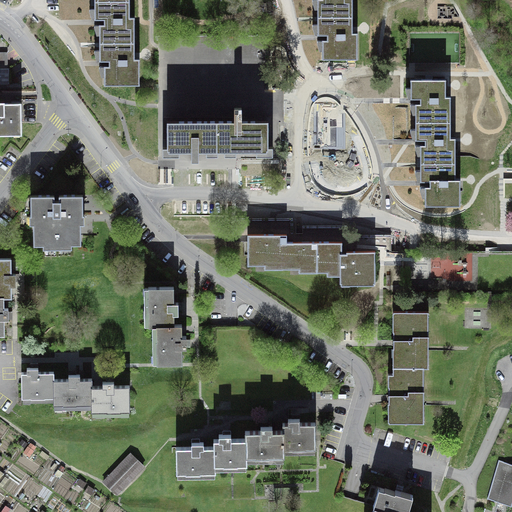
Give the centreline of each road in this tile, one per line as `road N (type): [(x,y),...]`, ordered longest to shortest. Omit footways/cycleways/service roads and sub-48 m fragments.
road 1 (residential): [(125,182),(204,263),(358,368),(365,385),(349,443),(467,476),(511,381)]
road 2 (residential): [(125,182),(348,205),(441,240),(511,239)]
